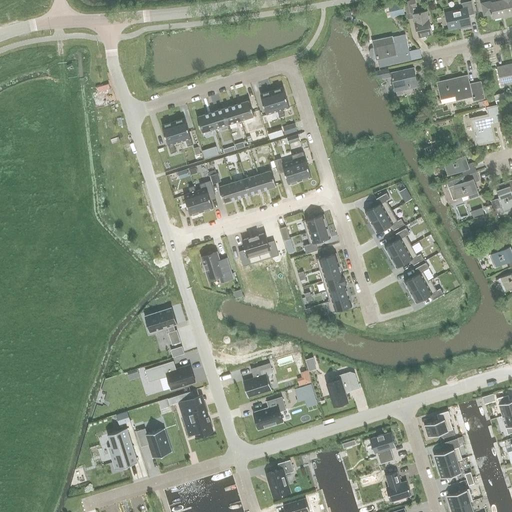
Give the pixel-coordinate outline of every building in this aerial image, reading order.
[(406,14),(413,12),(411,0),(404,2),(406,14)] [(511,0),(498,0),(492,1),(490,0),(480,2),(483,16),(491,14),(493,19),(502,17),(502,18),(511,16),(511,0)] [(463,27),(470,25),(468,16),(474,14),(471,1),(462,3),(463,9),(445,13),(449,29),(463,26),(463,27)] [(390,18),(405,14),(402,2),(387,5),(390,18)] [(418,38),(432,34),(427,11),(413,14),(418,38)] [(411,60),(405,34),(373,42),(374,47),(371,48),(369,52),(370,57),(373,59),(377,58),(379,67),(411,60)] [(511,64),(498,68),(502,85),(511,82),(511,64)] [(394,96),(403,94),(402,90),(417,87),(413,68),(391,73),(394,85),(392,85),(394,96)] [(377,80),(382,78),(382,76),(389,74),(388,69),(375,71),(377,80)] [(470,84),(467,75),(436,82),(440,98),(455,95),(456,100),(472,97),(473,101),(484,99),(480,82),(470,84)] [(277,111),(279,117),(284,115),(283,110),(289,108),(283,87),(271,91),(278,111),(277,111)] [(266,115),(277,111),(278,111),(271,91),(260,94),(266,115)] [(505,101),(503,93),(495,95),(497,103),(505,101)] [(236,104),(241,120),(254,116),(249,100),(236,104)] [(223,109),(228,124),(241,120),(236,104),(223,109)] [(477,143),(494,140),(490,124),(502,121),(498,104),(487,107),(489,116),(472,120),(477,143)] [(210,113),(215,128),(228,124),(223,109),(210,113)] [(197,117),(201,133),(215,128),(210,113),(197,117)] [(185,120),(174,124),(179,142),(185,140),(187,146),(193,144),(185,120)] [(285,134),(297,131),(294,123),(283,127),(285,134)] [(173,144),(179,142),(174,124),(162,127),(170,153),(176,152),(173,144)] [(298,133),(286,137),(288,143),(300,140),(298,133)] [(97,135),(77,142),(80,153),(101,146),(97,135)] [(101,146),(80,153),(81,153),(84,163),(104,157),(100,147),(101,147),(101,146)] [(291,155),(293,161),(293,160),(300,181),(311,177),(303,151),(291,155)] [(58,154),(49,157),(53,170),(62,167),(58,154)] [(464,176),(476,172),(473,162),(468,164),(465,155),(443,163),(447,176),(462,171),(463,176),(464,176)] [(49,157),(40,160),(44,173),(53,170),(49,157)] [(104,157),(84,163),(87,173),(107,167),(104,157)] [(40,160),(31,162),(36,176),(44,173),(40,160)] [(293,161),(282,164),(288,184),(300,181),(293,160),(293,161)] [(31,162),(23,165),(27,178),(36,176),(31,162)] [(23,165),(7,170),(11,184),(27,178),(23,165)] [(62,167),(53,170),(57,184),(66,181),(62,167)] [(107,167),(87,173),(90,183),(111,177),(110,176),(110,177),(107,167)] [(187,169),(177,172),(179,177),(188,174),(187,169)] [(53,170),(44,173),(48,186),(57,184),(53,170)] [(258,174),(263,190),(276,186),(271,170),(258,174)] [(464,176),(463,176),(462,173),(451,177),(452,180),(446,182),(453,200),(468,195),(469,199),(479,196),(474,182),(479,180),(476,172),(464,176)] [(44,173),(36,176),(40,189),(48,186),(44,173)] [(210,176),(213,184),(219,182),(216,174),(210,176)] [(245,178),(250,194),(263,190),(258,174),(245,178)] [(36,176),(27,178),(31,192),(40,189),(36,176)] [(111,177),(90,183),(93,194),(114,188),(111,177)] [(27,178),(11,184),(15,197),(31,192),(27,178)] [(232,183),(237,198),(250,194),(245,178),(232,183)] [(511,179),(495,185),(499,197),(502,207),(504,212),(511,209),(511,179)] [(201,212),(213,208),(205,182),(199,184),(201,190),(195,191),(201,212)] [(218,187),(223,202),(237,198),(232,183),(218,187)] [(195,191),(194,186),(188,187),(190,193),(184,195),(190,215),(201,212),(195,191)] [(406,187),(398,191),(400,197),(408,193),(406,187)] [(115,190),(94,197),(98,208),(118,201),(115,190)] [(379,204),(365,212),(370,222),(391,210),(386,200),(389,198),(386,193),(376,199),(379,204)] [(494,210),(502,207),(499,197),(491,200),(494,210)] [(118,201),(98,208),(102,218),(121,212),(118,202),(118,201)] [(493,211),(491,205),(483,207),(485,213),(493,211)] [(391,210),(370,222),(376,233),(390,225),(393,230),(404,224),(401,219),(397,221),(391,210)] [(121,212),(102,218),(105,228),(124,222),(121,212)] [(323,215),(303,221),(306,232),(327,226),(323,215)] [(124,222),(105,228),(108,238),(107,238),(107,239),(128,232),(127,232),(124,222)] [(286,226),(280,228),(284,240),(289,238),(286,226)] [(310,244),(303,245),(306,253),(317,250),(315,242),(330,237),(327,226),(306,232),(310,244)] [(398,239),(384,247),(390,257),(411,245),(405,235),(409,233),(406,228),(395,234),(398,239)] [(128,232),(107,239),(111,250),(131,243),(128,232)] [(265,233),(253,236),(261,260),(278,255),(274,240),(268,242),(265,233)] [(245,249),(238,251),(243,266),(261,260),(253,236),(242,240),(245,249)] [(51,242),(40,245),(47,266),(58,263),(51,242)] [(40,246),(30,249),(36,269),(46,266),(47,266),(40,245),(40,246)] [(411,245),(390,257),(396,267),(410,259),(413,265),(424,259),(420,253),(417,255),(411,245)] [(510,267),(511,266),(511,250),(510,246),(489,255),(494,267),(508,261),(510,267)] [(30,249),(20,252),(26,272),(36,269),(30,249)] [(10,255),(9,255),(16,276),(16,275),(26,272),(20,252),(10,255)] [(219,276),(221,282),(233,278),(227,258),(219,260),(216,252),(201,257),(204,264),(202,264),(204,271),(205,270),(206,270),(209,279),(219,276)] [(335,253),(316,260),(319,270),(339,264),(335,253)] [(9,255),(0,258),(0,262),(5,279),(16,276),(9,255)] [(418,274),(404,282),(410,292),(429,281),(428,281),(423,271),(429,268),(426,263),(415,268),(418,274)] [(339,264),(319,270),(323,281),(342,274),(339,264)] [(511,266),(510,267),(511,270),(511,272),(498,279),(503,291),(511,287),(511,266)] [(342,274),(323,281),(326,291),(345,285),(346,285),(343,274),(342,274)] [(113,278),(101,281),(109,307),(127,301),(121,282),(115,284),(113,278)] [(429,281),(410,292),(416,302),(430,294),(433,300),(443,294),(440,288),(436,290),(431,280),(428,281),(429,281)] [(91,291),(85,293),(91,313),(109,307),(101,281),(90,285),(91,291)] [(345,285),(326,291),(329,301),(349,295),(346,285),(345,285)] [(67,294),(56,298),(64,323),(82,318),(76,298),(69,300),(67,294)] [(329,301),(327,302),(330,313),(352,306),(349,295),(329,301)] [(46,307),(40,309),(46,329),(64,323),(56,298),(44,301),(46,307)] [(169,332),(168,332),(172,344),(180,342),(177,329),(175,330),(173,325),(177,324),(171,307),(144,315),(144,316),(148,315),(153,331),(167,327),(169,332)] [(22,308),(10,312),(18,338),(36,332),(30,312),(24,314),(22,308)] [(0,320),(0,322),(0,321),(0,342),(0,343),(18,338),(10,312),(0,315),(0,320)] [(184,354),(182,346),(170,350),(173,357),(184,354)] [(313,358),(305,360),(309,372),(317,369),(313,358)] [(173,360),(145,369),(149,382),(167,376),(171,389),(195,382),(190,365),(176,369),(173,360)] [(243,380),(248,397),(271,390),(272,390),(267,374),(273,372),(270,366),(269,362),(255,367),(258,376),(253,378),(243,381),(243,380)] [(306,380),(298,382),(299,385),(311,382),(307,370),(304,371),(306,380)] [(336,380),(326,383),(333,406),(348,401),(345,393),(344,388),(352,386),(348,372),(335,376),(336,380)] [(311,387),(296,392),(299,401),(305,399),(314,396),(311,387)] [(192,391),(175,396),(177,403),(179,402),(194,397),(192,391)] [(502,416),(511,412),(511,399),(510,400),(508,394),(496,398),(502,416)] [(194,397),(179,402),(186,423),(191,421),(196,436),(213,431),(212,430),(205,407),(198,409),(194,397)] [(269,408),(253,413),(258,429),(268,426),(268,427),(274,425),(274,424),(283,421),(280,411),(285,409),(281,397),(267,401),(269,408)] [(0,435),(13,432),(10,423),(14,421),(10,408),(0,411),(0,435)] [(438,420),(424,425),(428,437),(453,429),(449,417),(450,417),(448,410),(436,414),(438,420)] [(127,411),(116,415),(119,424),(130,420),(127,411)] [(511,412),(502,416),(507,434),(511,432),(511,412)] [(127,428),(107,434),(111,446),(107,447),(115,470),(138,462),(127,428)] [(145,428),(136,431),(141,446),(149,444),(153,457),(152,457),(153,458),(172,451),(171,451),(164,429),(164,428),(147,434),(145,428)] [(391,432),(369,439),(374,453),(377,452),(380,464),(394,459),(390,448),(395,446),(391,432)] [(448,450),(433,455),(437,466),(457,460),(462,459),(458,447),(460,447),(457,440),(446,444),(448,450)] [(4,464),(0,465),(0,466),(4,480),(24,474),(20,463),(26,461),(21,446),(0,453),(4,464)] [(279,469),(267,473),(274,497),(289,492),(284,474),(293,471),(290,460),(278,464),(279,469)] [(457,460),(437,466),(441,478),(461,472),(457,460)] [(386,487),(390,502),(411,495),(406,481),(400,482),(397,471),(385,475),(389,486),(386,487)] [(469,488),(446,495),(450,507),(470,501),(473,500),(469,488)] [(285,511),(307,511),(310,511),(306,497),(288,503),(283,505),(285,511)] [(470,501),(450,507),(451,511),(473,511),(470,501)]
